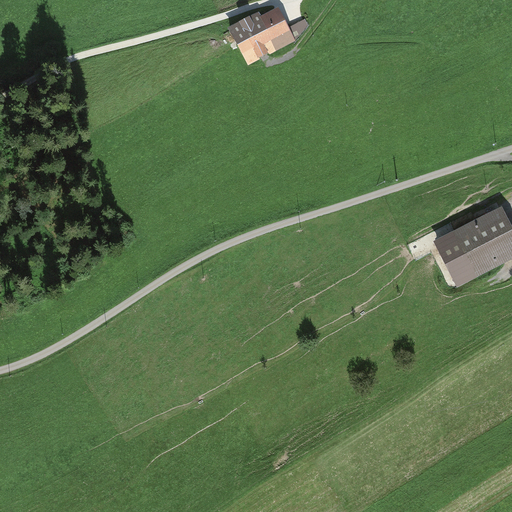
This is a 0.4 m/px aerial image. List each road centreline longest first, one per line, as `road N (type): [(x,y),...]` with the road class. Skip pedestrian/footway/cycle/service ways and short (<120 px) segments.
road 1 (unclassified): [(511,148),(226,244),(61,344),(0,370)]
road 2 (unclassified): [(283,0),(80,55),(0,98)]
